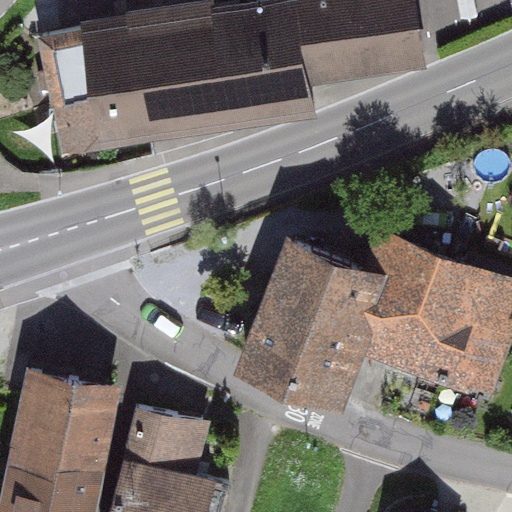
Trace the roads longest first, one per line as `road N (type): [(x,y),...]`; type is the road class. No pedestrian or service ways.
road 1 (residential): [(75,228),(94,280),(125,308),(268,393),(374,435),(511,472)]
road 2 (tertiary): [(511,67),(280,163),(75,228)]
